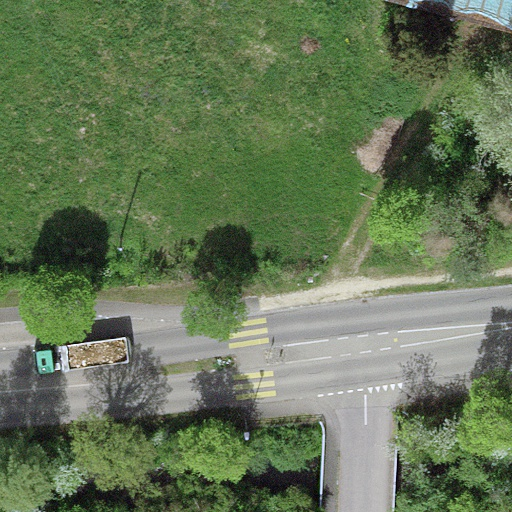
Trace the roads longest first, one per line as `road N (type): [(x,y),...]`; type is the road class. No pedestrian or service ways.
road 1 (secondary): [(365,347),(0,388)]
road 2 (residential): [(365,347),(362,511)]
road 3 (secondary): [(511,321),(365,347)]
